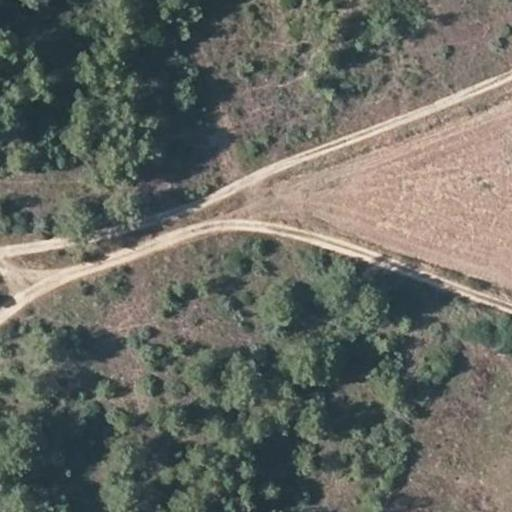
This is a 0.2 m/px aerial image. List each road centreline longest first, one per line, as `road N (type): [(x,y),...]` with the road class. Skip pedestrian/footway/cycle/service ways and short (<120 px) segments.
road 1 (track): [(511,300),(446,267),(242,217),(33,286),(0,266)]
road 2 (track): [(0,252),(511,77)]
